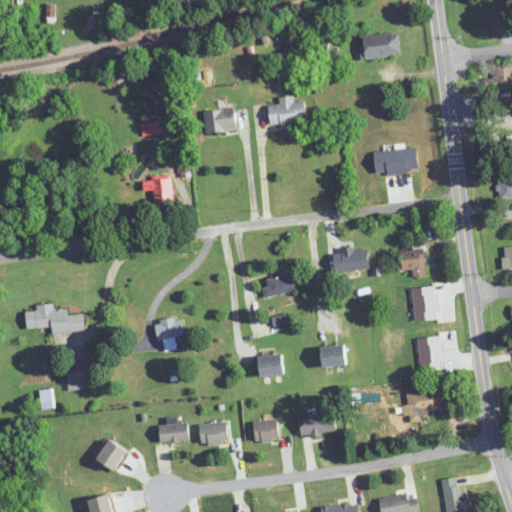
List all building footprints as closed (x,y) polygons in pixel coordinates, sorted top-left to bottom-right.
[(499,6),(499,18),(511,18),(511,0),(509,0),(509,6),(499,6)] [(362,36),(364,59),(401,55),(399,32),(362,36)] [(308,122),(304,100),(295,102),(294,96),(279,99),(280,104),(268,106),(272,128),(308,122)] [(205,112),(208,135),(238,130),(235,107),(205,112)] [(160,133),(159,121),(147,123),(149,135),(160,133)] [(511,177),(498,179),(500,199),(511,197),(511,177)] [(154,180),(154,199),(170,199),(170,180),(154,180)] [(511,246),(503,247),(505,268),(511,267),(511,246)] [(427,275),(425,248),(396,251),(398,270),(412,269),(413,276),(427,275)] [(266,277),(269,286),(263,287),(265,298),(298,290),(293,271),(266,277)] [(53,333),(85,331),(84,314),(68,315),(67,309),(55,310),(54,304),(36,305),(36,310),(26,311),(27,329),(52,327),(53,333)] [(159,341),(165,340),(166,348),(176,346),(174,337),(184,335),(181,317),(155,322),(159,341)] [(324,368),(348,365),(346,345),(322,348),(324,368)] [(260,356),(261,376),(285,375),(284,355),(260,356)] [(90,388),(87,362),(66,364),(69,390),(90,388)] [(443,413),(441,389),(405,392),(408,417),(443,413)] [(52,408),(51,390),(41,391),(42,409),(52,408)] [(337,432),(334,412),(300,417),(302,437),(337,432)] [(280,440),(278,419),(255,422),(257,443),(280,440)] [(161,444),(190,442),(189,423),(160,425),(161,444)] [(228,444),(228,423),(201,423),(202,444),(228,444)] [(115,470),(128,451),(111,439),(98,458),(115,470)] [(442,479),(447,511),(451,511),(468,509),(462,476),(442,479)] [(410,497),(409,493),(380,498),(382,511),(415,511),(419,511),(416,495),(410,497)] [(92,511),(114,511),(109,494),(89,499),(92,511)]
